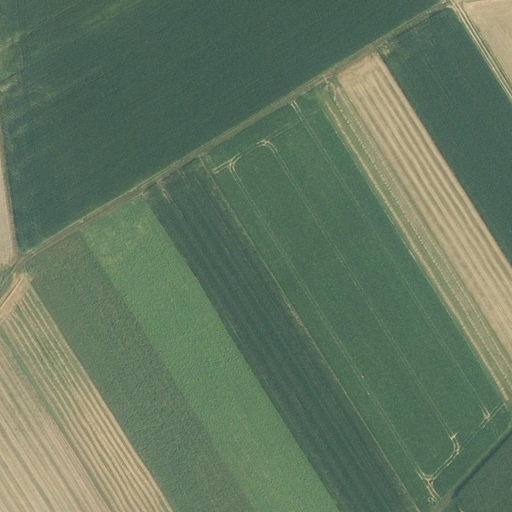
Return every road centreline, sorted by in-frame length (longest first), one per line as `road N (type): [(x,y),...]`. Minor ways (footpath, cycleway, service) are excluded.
road 1 (track): [(0,290),(24,258),(460,0)]
road 2 (track): [(19,265),(0,128)]
